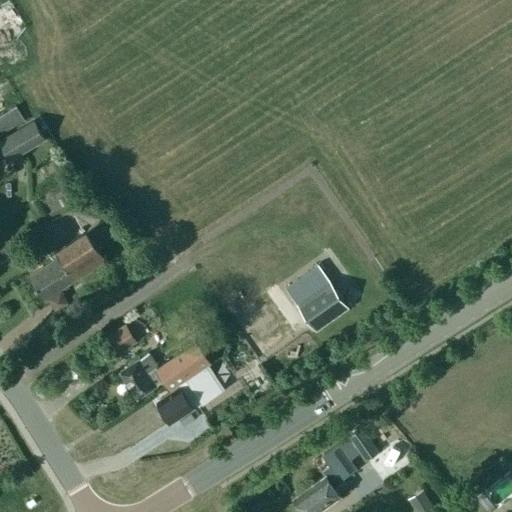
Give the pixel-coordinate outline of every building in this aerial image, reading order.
[(0,136),(26,122),(16,105),(0,114),(0,136)] [(0,140),(11,159),(45,139),(34,120),(0,139),(0,140)] [(98,245),(110,237),(99,220),(56,248),(60,255),(28,275),(42,299),(106,258),(98,245)] [(333,281),(299,304),(317,331),(351,309),(333,281)] [(125,319),(104,332),(117,350),(137,337),(125,319)] [(156,354),(154,350),(122,370),(138,397),(168,379),(171,384),(174,382),(213,358),(200,337),(158,364),(153,356),(156,354)] [(198,404),(222,388),(206,364),(178,382),(180,385),(158,399),(172,420),(195,405),(194,404),(196,402),(198,404)] [(387,438),(396,433),(387,416),(377,421),(387,438)] [(367,457),(380,448),(364,425),(351,434),(367,457)] [(343,475),(356,466),(340,442),(325,453),(332,462),(323,468),(327,474),(295,497),(305,511),(316,511),(342,494),(336,486),(345,479),(343,475)] [(382,462),(398,453),(393,444),(377,454),(382,462)] [(423,511),(435,505),(422,486),(408,495),(419,511),(423,511)]
